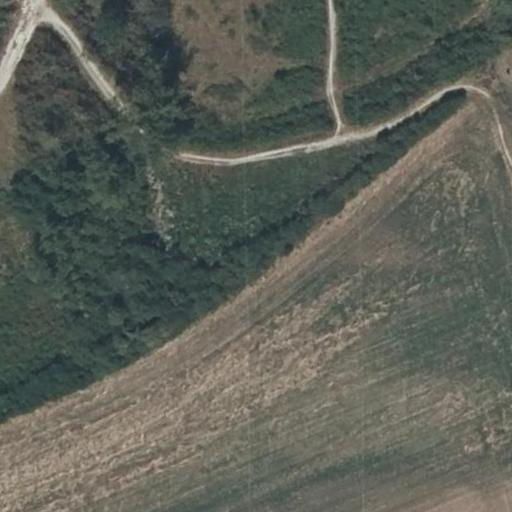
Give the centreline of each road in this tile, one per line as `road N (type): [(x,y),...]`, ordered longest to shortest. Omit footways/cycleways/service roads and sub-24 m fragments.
road 1 (unknown): [(32,2),(166,152),(234,162),(342,135)]
road 2 (unknown): [(342,135),(363,134),(467,87),(492,101),(511,162)]
